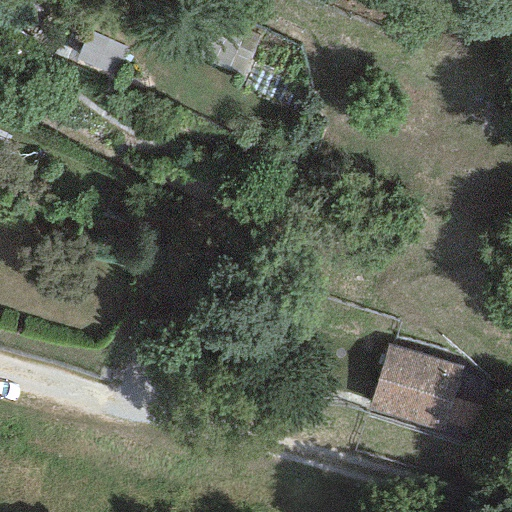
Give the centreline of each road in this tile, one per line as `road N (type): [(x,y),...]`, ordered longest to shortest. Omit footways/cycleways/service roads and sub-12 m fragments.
road 1 (track): [(511,503),(163,411)]
road 2 (residential): [(0,366),(163,411)]
